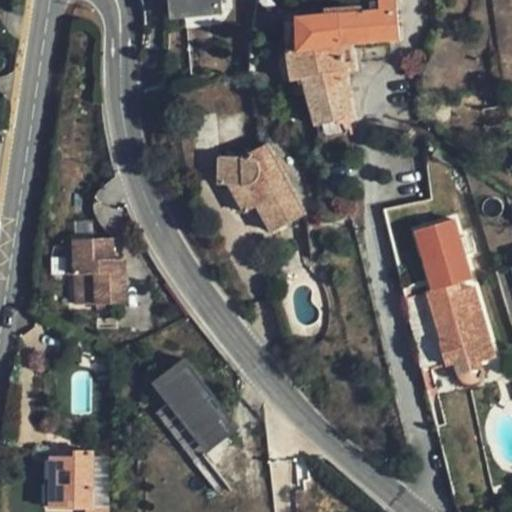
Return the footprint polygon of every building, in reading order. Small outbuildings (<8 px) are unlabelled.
[(353,118),(349,67),(348,59),(346,41),(402,36),(397,0),(381,0),(382,8),(371,9),(298,17),(300,46),(289,47),(292,78),(304,77),(313,123),(353,118)] [(370,0),(371,9),(382,8),(381,0),(370,0)] [(348,59),(349,67),(357,66),(355,59),(348,59)] [(270,229),(301,208),(279,163),(274,167),(275,158),(265,137),(243,152),(219,148),(217,179),(244,182),(270,229)] [(328,165),(328,180),(340,179),(340,166),(328,165)] [(438,288),(460,281),(474,277),(462,228),(424,238),(438,288)] [(114,230),(76,231),(76,270),(77,297),(128,297),(128,253),(114,253),(114,230)] [(76,270),(76,231),(67,231),(68,270),(76,270)] [(497,357),(477,288),(463,292),(460,281),(438,288),(428,290),(428,293),(408,299),(431,388),(437,386),(432,369),(444,365),(455,365),(459,374),(463,378),(468,383),(473,382),(479,380),(484,376),(486,370),(484,361),(497,357)] [(171,360),(177,369),(191,360),(184,351),(171,360)] [(191,360),(177,369),(168,376),(178,390),(214,442),(232,430),(227,423),(232,420),(191,360)] [(214,442),(178,390),(160,402),(196,455),(204,449),(214,442)] [(204,449),(196,455),(218,486),(225,480),(204,449)] [(96,510),(94,455),(77,456),(78,461),(52,462),(53,492),(61,492),(62,511),(96,510)]
